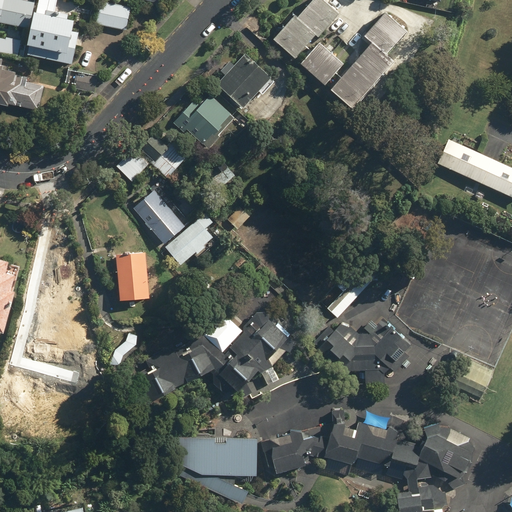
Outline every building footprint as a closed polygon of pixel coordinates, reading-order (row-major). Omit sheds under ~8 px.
[(40,0),(39,3),(23,0),(0,0),(0,20),(34,29),(29,54),(75,64),(82,31),(77,30),(80,20),(56,15),(59,0),(40,0)] [(299,14),(276,39),(297,58),(320,34),(322,37),(344,14),(328,0),(314,0),(300,15),(299,14)] [(133,7),(99,1),(95,24),(128,30),(133,7)] [(374,43),(336,86),(358,106),(398,60),(390,53),(410,30),(390,12),(367,38),(374,43)] [(22,39),(0,34),(0,52),(19,56),(22,39)] [(321,40),(302,62),(329,85),(347,63),(321,40)] [(248,52),(219,83),(246,108),(275,76),(248,52)] [(6,58),(0,57),(0,103),(41,111),(45,84),(25,80),(26,72),(4,68),(6,58)] [(99,75),(69,70),(67,82),(76,83),(75,90),(96,93),(99,75)] [(223,132),(228,136),(228,137),(229,137),(230,137),(231,138),(232,138),(233,138),(234,138),(235,137),(236,137),(237,137),(237,136),(238,136),(238,135),(239,135),(239,134),(240,133),(240,132),(240,131),(240,130),(240,129),(240,128),(240,127),(239,127),(239,126),(238,125),(234,121),(237,118),(211,93),(200,105),(195,100),(175,121),(186,132),(189,128),(211,148),(223,135),(221,134),(223,132)] [(134,146),(117,164),(135,181),(152,163),(169,178),(190,156),(175,142),(170,147),(157,134),(140,152),(134,146)] [(511,166),(450,139),(440,163),(511,195),(511,166)] [(156,188),(134,208),(166,242),(187,223),(156,188)] [(207,211),(168,247),(183,264),(198,250),(200,252),(208,245),(206,242),(215,234),(208,226),(215,220),(207,211)] [(90,311),(73,247),(48,254),(54,274),(34,279),(41,306),(68,299),(71,312),(45,319),(49,335),(73,329),(70,317),(90,311)] [(148,251),(117,253),(122,299),(152,296),(148,251)] [(0,257),(0,330),(5,331),(16,289),(13,288),(18,269),(9,267),(10,261),(0,257)] [(361,262),(325,299),(339,312),(375,275),(361,262)] [(209,330),(154,357),(171,391),(219,362),(244,382),(298,325),(270,300),(226,347),(209,330)] [(318,347),(346,369),(366,368),(368,383),(388,382),(387,371),(391,368),(397,369),(410,354),(406,349),(411,341),(385,317),(369,332),(359,333),(344,321),(318,347)] [(16,339),(11,371),(24,373),(29,341),(16,339)] [(493,371),(467,360),(455,386),(482,397),(493,371)] [(441,511),(441,507),(447,504),(448,494),(430,482),(422,484),(421,478),(429,478),(432,477),(434,473),(458,482),(469,472),(474,462),(472,444),(467,434),(435,422),(423,427),(419,444),(396,439),(398,431),(385,425),(361,420),(358,408),(333,409),(334,420),(329,437),(314,434),(303,438),(302,429),(270,439),(276,474),(309,466),(308,461),(311,452),(351,465),(355,458),(387,466),(389,459),(406,464),(400,475),(405,483),(405,487),(394,493),(396,511),(441,511)] [(179,458),(178,469),(241,497),(247,485),(232,475),(233,467),(254,467),(255,430),(173,430),(173,454),(179,458)]
